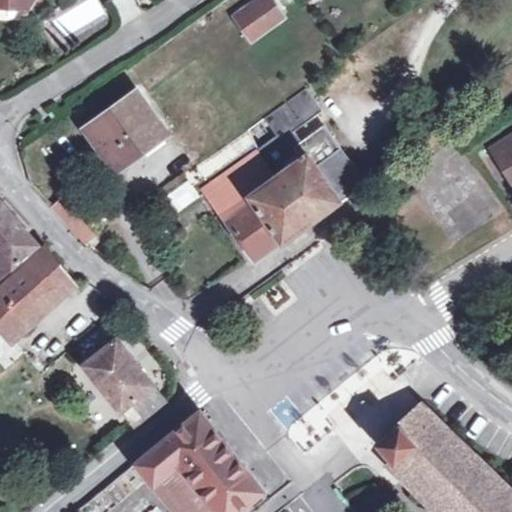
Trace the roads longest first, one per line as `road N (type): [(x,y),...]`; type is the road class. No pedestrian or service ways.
road 1 (residential): [(210,380),(296,485),(457,365)]
road 2 (residential): [(210,380),(176,333),(94,267),(0,171)]
road 3 (track): [(452,0),(424,37),(402,90),(365,125),(349,130),(316,89)]
road 4 (residential): [(167,0),(117,44),(0,116)]
road 5 (tertiary): [(55,511),(210,380)]
road 6 (tertiary): [(210,380),(329,322),(392,312)]
road 7 (unclassified): [(392,312),(431,300),(511,249)]
